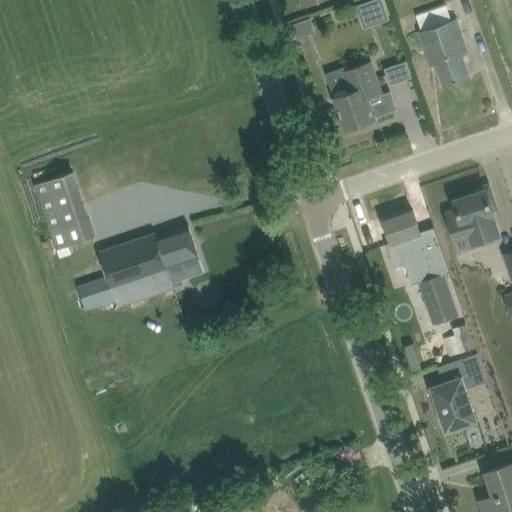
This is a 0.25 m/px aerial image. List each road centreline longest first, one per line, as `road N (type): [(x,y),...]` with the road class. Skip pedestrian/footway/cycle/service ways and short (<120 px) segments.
road 1 (residential): [(417,511),(311,202)]
road 2 (residential): [(311,202),(242,0)]
road 3 (residential): [(311,202),(511,132)]
